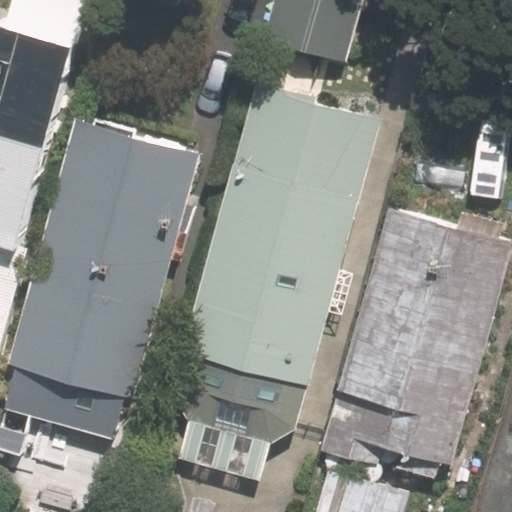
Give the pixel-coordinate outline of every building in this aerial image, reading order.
[(0,392),(108,0),(17,0),(3,52),(0,50),(0,83),(13,87),(3,126),(0,124),(0,392)] [(352,56),(367,0),(277,0),(268,34),(352,56)] [(302,463),(393,116),(268,83),(186,394),(201,424),(192,458),(267,478),(273,455),(302,463)] [(142,396),(210,154),(89,118),(22,360),(33,363),(22,409),(119,435),(130,393),(142,396)] [(471,227),(405,208),(336,444),(400,461),(443,474),(448,455),(462,458),(511,277),(511,240),(506,238),(510,222),(475,211),(471,227)] [(404,511),(410,493),(338,473),(327,511),(404,511)]
